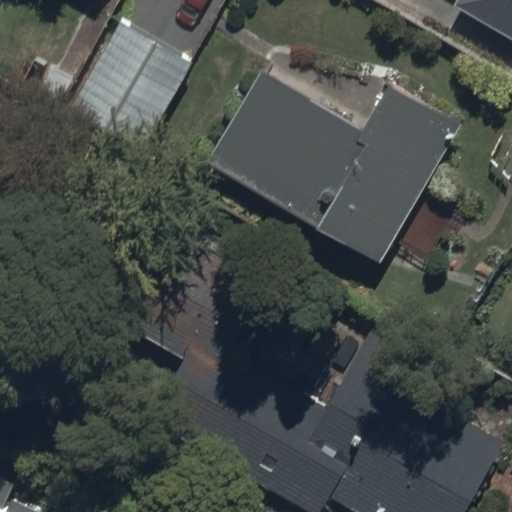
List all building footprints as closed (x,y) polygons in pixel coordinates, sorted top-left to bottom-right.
[(511,0),(464,0),(511,27),(511,0)] [(197,50),(118,10),(63,117),(142,157),(197,50)] [(273,54),(215,150),(385,252),(469,113),(393,68),(367,110),(273,54)] [(461,511),(508,431),(430,387),(445,361),(376,322),(330,401),(232,344),(281,259),(183,203),(85,372),(319,506),(330,486),(374,511),(461,511)] [(41,511),(0,493),(0,511),(41,511)]
